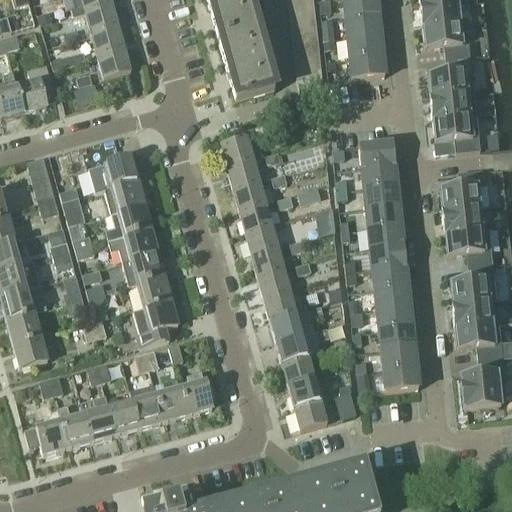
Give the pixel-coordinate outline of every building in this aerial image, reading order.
[(7,0),(12,15),(26,11),(23,0),(7,0)] [(77,0),(83,20),(110,12),(106,0),(77,0)] [(245,0),(203,0),(208,14),(208,16),(210,22),(214,21),(217,29),(212,30),(213,32),(216,44),(255,33),(245,0)] [(310,0),(291,0),(285,1),(287,13),(312,10),(310,0)] [(371,0),(341,3),(343,24),(376,20),(373,0),(371,0)] [(417,0),(418,9),(455,5),(454,0),(417,0)] [(328,5),(318,6),(319,19),(329,18),(328,5)] [(418,9),(420,32),(458,28),(455,5),(418,9)] [(312,10),(287,13),(288,25),(313,22),(312,10)] [(83,20),(89,42),(116,34),(110,12),(83,20)] [(343,24),(345,44),(378,40),(376,20),(343,24)] [(49,21),(37,24),(39,30),(50,27),(49,21)] [(313,22),(288,25),(289,37),(314,34),(313,22)] [(7,23),(0,24),(0,39),(0,40),(11,37),(7,23)] [(320,26),(322,46),(332,45),(330,25),(320,26)] [(442,53),(443,65),(468,62),(467,50),(460,51),(458,28),(420,32),(420,33),(421,34),(423,55),(442,53)] [(255,33),(216,44),(225,76),(226,77),(227,83),(232,82),(234,90),(230,91),(230,93),(234,108),(273,96),(255,33)] [(89,42),(96,63),(122,56),(116,34),(89,42)] [(314,34),(289,37),(291,48),(316,46),(314,34)] [(62,39),(65,48),(79,45),(76,35),(62,39)] [(345,44),(347,64),(380,60),(378,40),(345,44)] [(14,43),(2,46),(5,60),(18,56),(14,43)] [(332,45),(322,46),(323,55),(333,54),(332,45)] [(316,46),(291,48),(292,60),(317,58),(316,46)] [(122,56),(96,63),(102,85),(129,78),(122,56)] [(82,57),(48,66),(51,76),(85,66),(82,57)] [(317,58),(292,60),(293,72),(318,69),(317,58)] [(380,60),(347,64),(350,86),(383,82),(380,60)] [(426,81),(428,102),(465,98),(465,99),(472,99),(468,62),(443,65),(445,79),(426,81)] [(334,65),(325,67),(326,78),(336,77),(334,65)] [(318,69),(293,72),(295,84),(320,81),(318,69)] [(14,91),(22,120),(44,114),(43,110),(54,107),(44,72),(25,77),(27,87),(15,91),(14,91)] [(0,87),(0,125),(0,126),(22,120),(14,91),(15,91),(11,77),(2,80),(3,87),(0,87)] [(77,92),(70,94),(74,110),(96,104),(88,79),(75,82),(77,92)] [(320,81),(295,84),(298,99),(321,93),(320,81)] [(321,93),(298,99),(301,111),(322,105),(321,93)] [(428,103),(430,125),(468,121),(465,99),(465,98),(428,102),(428,103)] [(468,121),(430,125),(430,127),(431,127),(433,148),(452,146),(454,160),(478,157),(477,143),(474,122),(468,122),(468,121)] [(269,135),(256,139),(258,149),(272,145),(269,135)] [(218,149),(225,172),(251,165),(244,142),(218,149)] [(357,153),(359,174),(392,170),(390,150),(357,153)] [(340,155),(331,156),(332,166),(341,165),(340,155)] [(276,158),(262,162),(265,172),(278,168),(276,158)] [(130,162),(89,174),(96,198),(103,196),(109,194),(137,187),(130,162)] [(35,204),(38,214),(54,210),(51,200),(41,163),(25,167),(35,204)] [(225,172),(231,194),(257,187),(251,165),(225,172)] [(359,174),(361,194),(394,190),(392,170),(359,174)] [(438,195),(440,216),(477,212),(475,191),(482,191),(480,177),(456,180),(457,193),(438,195)] [(282,180),(268,184),(271,193),(284,189),(282,180)] [(334,187),(336,197),(345,196),(343,186),(334,187)] [(109,194),(103,196),(110,220),(143,211),(137,187),(109,194)] [(231,194),(237,216),(263,209),(257,187),(231,194)] [(361,194),(363,214),(396,211),(394,190),(361,194)] [(57,198),(60,208),(77,204),(74,193),(57,198)] [(316,195),(296,200),(299,212),(319,206),(316,195)] [(345,196),(336,197),(337,206),(346,206),(345,196)] [(288,202),(275,206),(277,216),(291,212),(288,202)] [(77,204),(60,208),(67,232),(83,228),(77,204)] [(237,216),(243,238),(269,231),(263,209),(237,216)] [(54,210),(38,214),(40,224),(57,220),(54,210)] [(114,235),(103,238),(106,247),(150,235),(143,211),(110,220),(114,235)] [(363,214),(365,234),(399,231),(396,211),(363,214)] [(440,217),(443,239),(480,235),(477,212),(440,216),(440,217)] [(331,215),(315,219),(317,241),(317,242),(333,238),(331,215)] [(0,225),(0,251),(13,247),(7,223),(0,225)] [(294,224),(281,228),(283,237),(297,233),(294,224)] [(339,227),(340,237),(347,236),(346,226),(339,227)] [(243,238),(249,260),(275,253),(269,231),(243,238)] [(365,234),(368,255),(401,251),(399,231),(365,234)] [(464,260),(466,272),(490,270),(486,234),(480,235),(443,239),(443,241),(445,262),(464,260)] [(150,235),(106,247),(109,257),(119,254),(123,268),(129,266),(157,259),(150,235)] [(347,236),(340,237),(341,247),(348,246),(347,236)] [(71,247),(73,256),(89,252),(87,242),(71,247)] [(300,246),(287,250),(290,259),(303,255),(300,246)] [(0,251),(0,276),(20,271),(13,247),(0,251)] [(48,253),(51,263),(67,258),(64,249),(48,253)] [(368,258),(370,275),(403,271),(401,254),(401,251),(368,255),(368,258)] [(89,252),(73,256),(76,266),(92,262),(89,252)] [(249,260),(255,282),(281,275),(275,253),(249,260)] [(67,258),(51,263),(53,273),(70,268),(67,258)] [(157,259),(129,266),(135,290),(163,282),(157,259)] [(343,266),(345,278),(353,277),(351,265),(343,266)] [(0,276),(0,302),(26,295),(38,292),(31,268),(20,271),(0,276)] [(309,277),(306,268),(293,271),(296,281),(309,277)] [(448,289),(450,310),(488,306),(488,307),(494,306),(490,270),(466,272),(467,286),(448,289)] [(371,279),(372,295),(405,292),(403,275),(403,271),(370,275),(371,279)] [(255,282),(262,304),(288,297),(281,275),(255,282)] [(353,277),(345,278),(346,290),(354,289),(353,277)] [(163,282),(135,290),(142,313),(142,314),(170,306),(163,282)] [(83,294),(86,304),(102,299),(99,290),(83,294)] [(372,295),(374,316),(407,312),(405,292),(372,295)] [(328,297),(329,309),(341,306),(339,294),(328,297)] [(0,302),(0,310),(5,327),(32,319),(44,316),(41,304),(29,307),(26,295),(0,302)] [(61,301),(64,310),(80,306),(78,296),(61,301)] [(262,304),(268,326),(294,319),(288,297),(262,304)] [(102,299),(86,304),(88,314),(105,309),(102,299)] [(348,306),(349,318),(357,317),(356,305),(348,306)] [(80,306),(64,310),(67,320),(83,315),(80,306)] [(142,313),(132,316),(138,339),(134,340),(138,353),(168,345),(165,333),(176,330),(170,306),(142,314),(142,313)] [(450,310),(452,332),(490,328),(488,307),(488,306),(450,310)] [(319,312),(305,316),(308,325),(322,321),(319,312)] [(374,316),(377,336),(409,332),(407,312),(374,316)] [(357,317),(349,318),(350,330),(358,329),(357,317)] [(5,327),(11,351),(39,343),(32,319),(5,327)] [(268,326),(274,348),(300,341),(294,319),(268,326)] [(99,326),(89,329),(94,345),(104,342),(99,326)] [(474,354),(476,366),(500,363),(497,329),(490,329),(490,328),(452,332),(453,334),(455,356),(474,354)] [(94,345),(89,329),(80,332),(85,348),(94,345)] [(377,336),(379,356),(412,353),(409,332),(377,336)] [(325,334),(312,338),(314,347),(328,343),(325,334)] [(359,338),(351,338),(353,350),(361,350),(359,338)] [(39,343),(11,351),(18,375),(45,367),(42,355),(50,353),(47,341),(39,343)] [(274,348),(280,370),(306,363),(300,341),(274,348)] [(177,350),(167,353),(172,369),(181,366),(177,350)] [(379,356),(381,376),(414,373),(412,353),(379,356)] [(331,356),(318,360),(321,369),(334,365),(331,356)] [(152,357),(143,359),(148,375),(157,373),(152,357)] [(148,375),(143,359),(133,362),(137,378),(148,375)] [(280,370),(286,392),(312,384),(306,363),(280,370)] [(500,363),(476,366),(477,380),(458,382),(459,389),(458,389),(461,413),(462,413),(462,416),(499,412),(497,393),(503,392),(500,363)] [(364,368),(355,369),(356,379),(365,378),(364,368)] [(105,370),(95,373),(100,388),(109,386),(105,370)] [(100,388),(95,373),(85,376),(90,391),(100,388)] [(414,373),(381,376),(383,398),(416,395),(414,373)] [(186,388),(177,390),(186,421),(209,414),(207,405),(203,393),(202,387),(198,374),(183,378),(186,388)] [(366,379),(356,380),(357,392),(367,391),(366,379)] [(57,383),(47,386),(52,402),(61,399),(57,383)] [(160,384),(151,387),(162,427),(186,421),(177,390),(163,394),(160,384)] [(286,392),(292,414),(319,407),(312,384),(286,392)] [(52,402),(47,386),(37,389),(41,404),(52,402)] [(151,387),(127,393),(130,403),(138,434),(162,427),(151,387)] [(347,391),(337,393),(339,401),(349,398),(347,391)] [(115,397),(103,400),(114,440),(138,434),(130,403),(117,407),(115,397)] [(93,413),(82,416),(90,447),(114,440),(103,400),(91,403),(93,413)] [(319,407),(292,414),(299,436),(325,429),(319,407)] [(65,410),(55,413),(55,414),(66,454),(90,447),(82,416),(68,420),(65,410)] [(47,426),(21,433),(27,454),(39,451),(41,461),(66,454),(55,414),(50,415),(45,422),(47,426)] [(141,511),(372,511),(362,473),(217,511),(189,511),(184,491),(170,495),(173,508),(157,511),(156,511),(153,499),(139,503),(141,511)]
